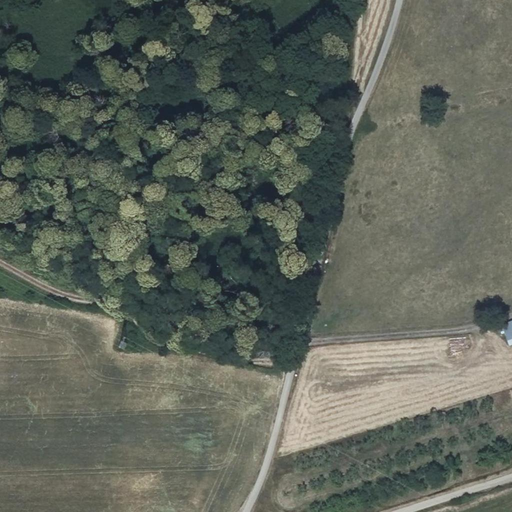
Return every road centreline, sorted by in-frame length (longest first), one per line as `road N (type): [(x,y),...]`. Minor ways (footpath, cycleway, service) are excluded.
road 1 (unclassified): [(245,511),(300,343),(343,144),(396,0)]
road 2 (track): [(300,343),(476,327),(511,316)]
road 3 (unclassified): [(511,472),(392,511)]
